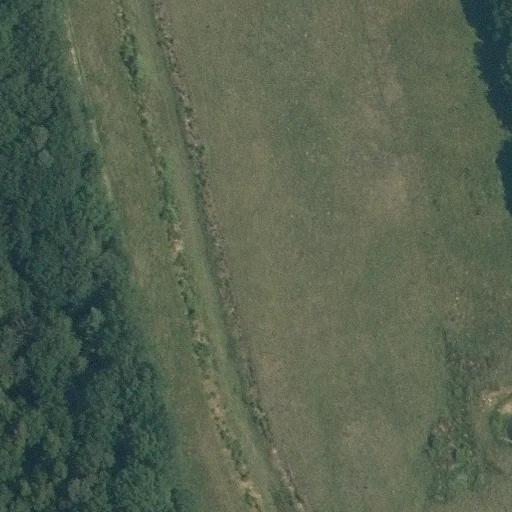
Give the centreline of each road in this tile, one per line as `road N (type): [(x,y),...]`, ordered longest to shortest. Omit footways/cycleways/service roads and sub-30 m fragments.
road 1 (track): [(58,0),(136,315)]
road 2 (track): [(136,315),(186,511)]
road 3 (track): [(0,342),(136,315)]
